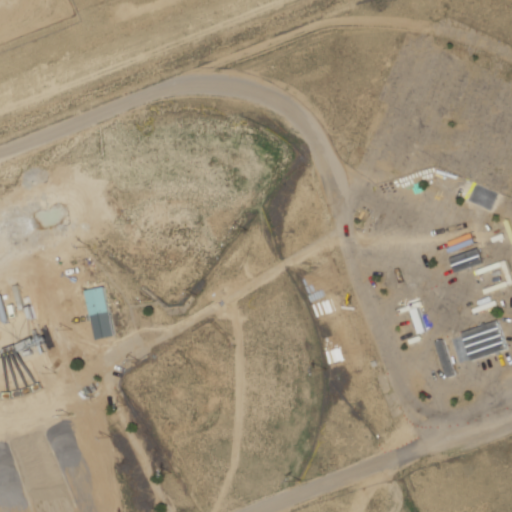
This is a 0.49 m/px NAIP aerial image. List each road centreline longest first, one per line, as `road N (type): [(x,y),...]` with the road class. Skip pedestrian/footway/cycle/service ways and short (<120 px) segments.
road 1 (track): [(0,115),(294,0)]
road 2 (residential): [(511,405),(252,511)]
